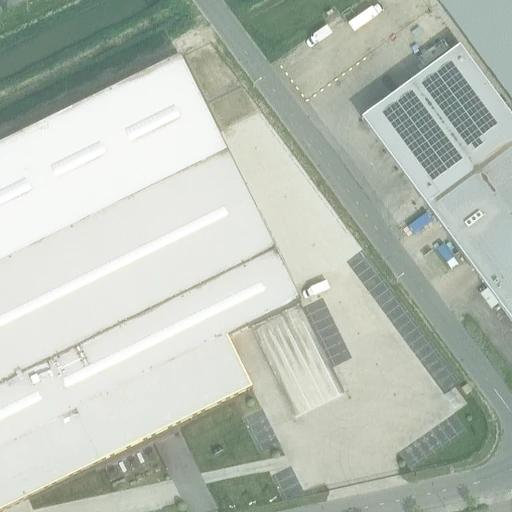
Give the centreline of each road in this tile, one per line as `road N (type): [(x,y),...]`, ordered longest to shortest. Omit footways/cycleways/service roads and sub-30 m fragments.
road 1 (unclassified): [(205,0),(511,417)]
road 2 (unclassified): [(511,472),(349,511)]
